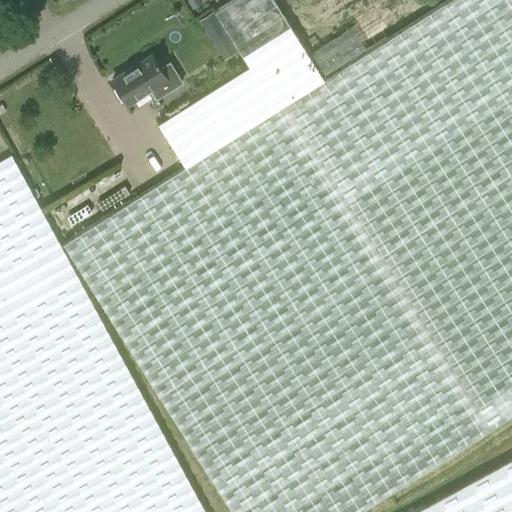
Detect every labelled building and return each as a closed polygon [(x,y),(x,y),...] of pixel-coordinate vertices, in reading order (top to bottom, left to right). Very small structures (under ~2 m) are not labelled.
[(511,0),(449,0),(324,82),(275,0),(231,0),(214,11),(248,65),(157,123),(184,166),(62,243),(67,251),(231,511),(357,511),(511,414),(511,0)] [(437,0),(409,0),(418,13),(437,0)] [(127,104),(150,88),(156,97),(182,81),(169,60),(158,67),(150,54),(111,79),(127,104)] [(0,511),(205,511),(158,423),(11,155),(0,160),(0,511)] [(511,511),(511,453),(404,511),(511,511)]
